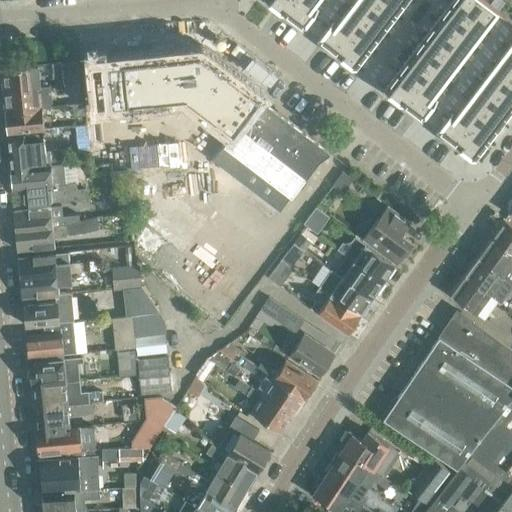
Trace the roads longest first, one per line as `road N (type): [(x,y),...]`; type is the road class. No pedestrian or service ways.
road 1 (residential): [(271,511),(478,208)]
road 2 (unclassified): [(478,208),(222,5)]
road 3 (residential): [(0,25),(222,5)]
